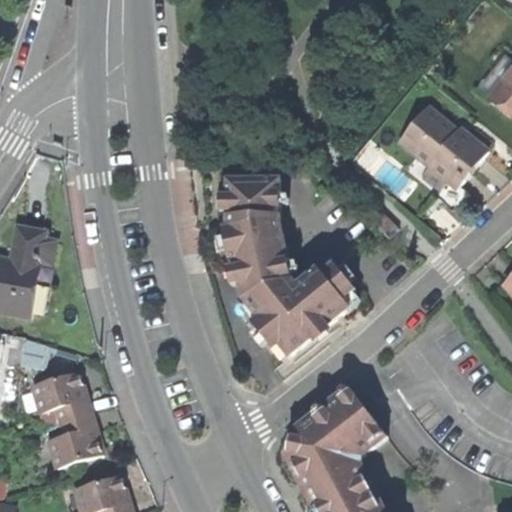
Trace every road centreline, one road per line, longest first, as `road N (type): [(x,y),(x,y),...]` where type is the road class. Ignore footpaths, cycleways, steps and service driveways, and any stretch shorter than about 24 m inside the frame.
road 1 (residential): [(90,93),(122,302),(179,476)]
road 2 (residential): [(235,442),(171,273),(141,84)]
road 3 (residential): [(235,442),(363,348),(511,209)]
